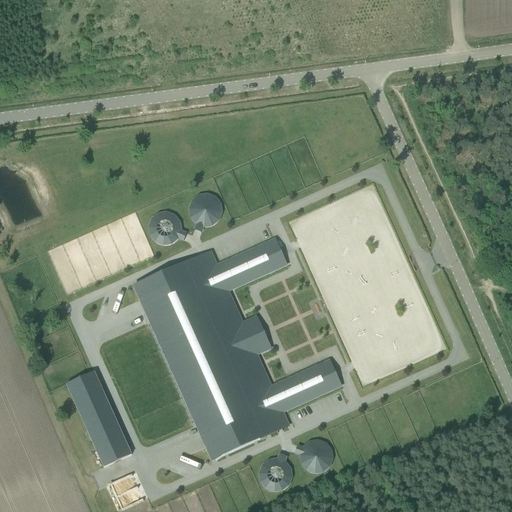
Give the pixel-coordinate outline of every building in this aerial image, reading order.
[(201,233),(203,225),(215,228),(224,202),(195,192),(186,221),(195,223),(192,230),(201,233)] [(185,236),(168,209),(143,225),(160,252),(185,236)] [(283,423),(278,410),(337,383),(327,360),(267,387),(262,375),(257,377),(247,355),(256,351),(252,341),(250,342),(247,334),(248,334),(244,323),(235,327),(225,305),(230,303),(224,291),(284,265),(274,241),(214,268),(208,255),(190,264),(190,263),(135,287),(210,456),(266,432),(265,431),(283,423)] [(133,456),(94,374),(67,387),(105,468),(133,456)] [(336,461),(316,436),(294,454),(314,478),(336,461)] [(284,464),(287,457),(277,454),(275,461),(265,457),(255,485),(285,495),(295,468),(284,464)]
